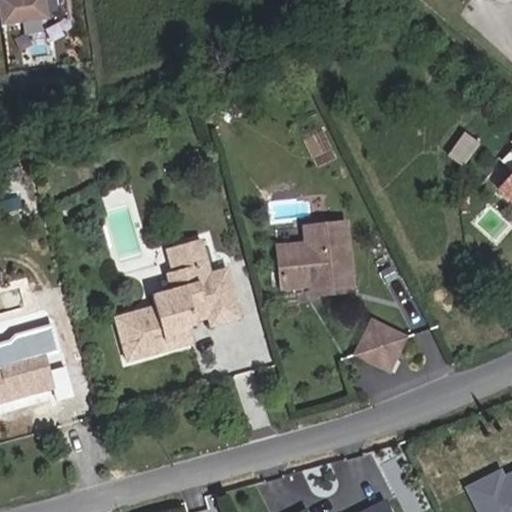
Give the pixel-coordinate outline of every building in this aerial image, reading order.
[(0,0),(0,28),(45,22),(41,0),(0,0)] [(291,96),(296,106),(307,100),(302,90),(291,96)] [(511,201),(511,174),(498,189),(511,201)] [(346,222),(312,227),(313,243),(305,244),(277,247),(282,289),(310,286),(317,285),(319,295),(355,292),(346,222)] [(304,228),(305,244),(313,243),(312,227),(304,228)] [(166,253),(173,276),(207,268),(200,243),(166,253)] [(173,276),(167,278),(172,295),(153,301),(156,311),(116,324),(129,366),(172,353),(167,337),(191,330),(210,321),(212,329),(242,320),(227,272),(210,277),(207,268),(173,276)] [(310,286),(312,295),(319,295),(317,285),(310,286)] [(404,338),(372,322),(355,354),(388,371),(404,338)] [(191,330),(167,337),(172,353),(196,346),(191,330)] [(0,404),(50,391),(48,382),(41,358),(38,350),(9,358),(11,366),(0,369),(0,404)] [(7,354),(0,355),(0,369),(11,366),(7,354)] [(55,354),(41,358),(48,382),(62,378),(55,354)] [(499,465),(467,481),(482,511),(511,511),(511,467),(502,472),(499,465)] [(387,511),(381,500),(357,511),(303,511),(303,510),(299,511),(387,511)]
